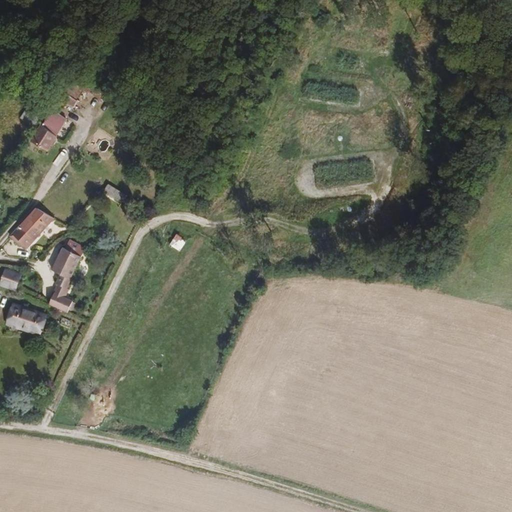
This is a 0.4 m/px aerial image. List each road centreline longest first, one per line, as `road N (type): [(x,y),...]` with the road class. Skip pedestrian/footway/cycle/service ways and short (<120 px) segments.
road 1 (track): [(42,429),(141,233),(178,215),(209,223),(258,218),(320,233),(363,216),(403,133),(404,115),(389,93)]
road 2 (track): [(0,423),(166,453),(358,511)]
road 3 (track): [(393,156),(315,163),(303,174),(310,193),(382,189)]
